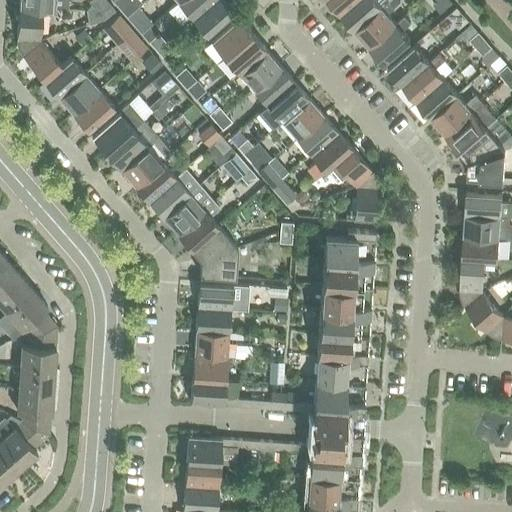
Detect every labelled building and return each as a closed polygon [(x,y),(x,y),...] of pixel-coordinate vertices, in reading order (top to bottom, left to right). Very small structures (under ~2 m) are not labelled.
[(107,0),(89,0),(88,1),(92,4),(95,1),(103,10),(111,4),(107,0)] [(141,0),(113,0),(127,15),(142,1),(141,0)] [(210,0),(177,0),(192,16),(210,0)] [(234,10),(225,0),(210,0),(192,16),(206,34),(234,10)] [(330,0),(341,12),(355,0),(330,0)] [(355,0),(341,12),(355,29),(382,5),(377,0),(355,0)] [(388,0),(382,5),(355,29),(369,45),(397,22),(388,12),(395,6),(389,0),(388,0)] [(115,8),(111,4),(103,10),(95,1),(92,4),(86,9),(89,23),(103,18),(115,8)] [(19,4),(17,38),(39,39),(39,38),(42,6),(42,5),(19,4)] [(458,6),(447,16),(458,29),(469,19),(458,6)] [(136,7),(126,16),(133,24),(141,33),(151,24),(143,15),(136,7)] [(101,24),(116,40),(131,26),(117,10),(101,24)] [(211,38),(225,55),(252,31),(238,14),(211,38)] [(397,22),(369,45),(384,62),(411,38),(403,29),(411,22),(405,15),(397,22)] [(131,26),(116,40),(130,56),(146,42),(131,26)] [(84,30),(75,38),(81,45),(91,37),(84,30)] [(225,55),(239,71),(267,47),(252,31),(225,55)] [(469,40),(476,47),(486,39),(479,31),(469,40)] [(148,41),(155,49),(165,40),(158,33),(148,41)] [(22,53),(44,79),(61,63),(39,38),(39,39),(17,38),(17,39),(17,42),(17,43),(17,45),(18,48),(19,50),(20,51),(22,53)] [(486,39),(476,47),(484,56),(494,48),(486,39)] [(165,40),(155,49),(161,56),(171,48),(165,40)] [(388,67),(403,83),(430,60),(415,43),(388,67)] [(239,71),(254,87),(281,64),(267,47),(239,71)] [(430,60),(403,83),(417,100),(444,76),(436,67),(445,58),(439,51),(430,60)] [(152,53),(141,62),(150,72),(161,63),(152,53)] [(44,79),(58,95),(85,71),(71,54),(61,63),(44,79)] [(254,87),(268,104),(295,80),(281,64),(254,87)] [(498,72),(504,80),(511,73),(511,68),(508,64),(498,72)] [(185,67),(175,75),(186,88),(196,79),(185,67)] [(164,70),(150,82),(163,95),(176,83),(164,70)] [(58,95),(73,112),(100,88),(85,71),(58,95)] [(417,100),(431,116),(458,92),(444,76),(417,100)] [(187,88),(196,98),(206,90),(197,80),(187,88)] [(271,129),(282,120),(309,96),(295,80),(268,104),(257,113),(271,129)] [(100,88),(73,112),(87,128),(114,104),(100,88)] [(431,116),(445,132),(482,101),(476,95),(467,103),(458,92),(431,116)] [(282,120),(296,136),(323,112),(309,96),(282,120)] [(165,100),(151,112),(158,120),(172,108),(165,100)] [(118,109),(91,133),(106,150),(142,118),(127,101),(118,109)] [(445,132),(460,149),(496,117),(482,101),(445,132)] [(208,113),(215,121),(225,112),(218,105),(208,113)] [(225,112),(215,121),(222,130),(233,121),(225,112)] [(296,136),(310,152),(337,129),(323,112),(296,136)] [(460,149),(469,159),(506,147),(511,141),(511,135),(496,117),(460,149)] [(142,118),(106,150),(120,166),(157,134),(143,118),(142,119),(142,118)] [(211,123),(199,134),(209,146),(213,142),(222,135),(211,123)] [(351,145),(337,129),(310,152),(310,153),(317,160),(306,169),(314,178),(324,168),(351,145)] [(157,134),(120,166),(134,183),(162,159),(162,160),(172,151),(157,134)] [(222,135),(213,142),(224,154),(232,147),(228,142),(222,135)] [(237,146),(243,154),(253,145),(247,138),(237,146)] [(253,145),(243,154),(250,162),(260,153),(253,145)] [(352,145),(324,168),(338,184),(347,176),(356,185),(356,186),(374,170),(352,145)] [(506,147),(469,159),(468,174),(504,177),(506,147)] [(134,183),(149,199),(176,175),(162,160),(162,159),(134,183)] [(233,169),(240,176),(241,176),(250,168),(243,160),(233,169)] [(257,170),(272,186),(282,177),(267,161),(257,170)] [(149,199),(163,215),(199,183),(185,167),(176,175),(149,199)] [(250,168),(241,176),(248,183),(257,176),(250,168)] [(356,186),(356,185),(354,214),(354,219),(377,220),(379,184),(379,182),(379,180),(378,177),(377,175),(375,172),(374,170),(356,186)] [(282,177),(272,186),(286,203),(296,194),(282,177)] [(163,215),(177,231),(213,200),(199,183),(163,215)] [(302,190),(294,198),(299,204),(308,196),(302,190)] [(467,190),(465,212),(509,215),(511,215),(511,201),(502,201),(503,193),(467,190)] [(213,200),(177,231),(191,248),(218,224),(212,217),(211,215),(220,207),(213,200)] [(464,233),(500,236),(511,237),(511,233),(511,224),(509,224),(509,215),(465,212),(464,233)] [(281,221),(280,231),(292,232),(293,222),(281,221)] [(191,248),(200,258),(238,246),(218,224),(191,248)] [(325,234),(324,259),(374,262),(376,230),(347,228),(347,236),(325,234)] [(280,231),(279,241),(292,242),(292,232),(280,231)] [(464,233),(462,255),(485,257),(485,258),(498,259),(500,236),(464,233)] [(238,246),(200,258),(199,273),(235,276),(238,246)] [(0,259),(0,287),(19,272),(4,255),(0,259)] [(464,303),(465,304),(483,290),(485,258),(485,257),(462,255),(460,290),(460,292),(460,294),(460,296),(461,297),(461,298),(462,301),(464,303)] [(324,259),(322,283),(372,286),(374,262),(324,259)] [(0,287),(0,302),(7,310),(33,288),(19,272),(0,287)] [(199,281),(197,305),(231,308),(232,283),(199,281)] [(322,283),(320,307),(371,310),(372,286),(322,283)] [(7,310),(0,316),(0,324),(13,339),(28,334),(57,325),(43,309),(48,305),(33,288),(7,310)] [(499,337),(502,337),(504,314),(505,314),(483,290),(465,304),(487,330),(489,332),(492,334),(494,335),(495,336),(497,337),(499,337)] [(275,297),(274,311),(286,311),(287,298),(275,297)] [(197,305),(195,329),(229,331),(231,308),(197,305)] [(320,307),(319,331),(369,334),(371,310),(320,307)] [(301,310),(298,308),(294,309),(293,313),(294,316),(298,318),(301,316),(303,313),(301,310)] [(278,314),(277,325),(286,326),(287,315),(278,314)] [(504,314),(502,337),(511,338),(511,314),(505,314),(504,314)] [(22,343),(20,366),(54,368),(56,345),(55,345),(57,325),(28,334),(27,343),(22,343)] [(195,329),(194,353),(227,355),(229,331),(195,329)] [(319,331),(317,355),(367,358),(369,334),(319,331)] [(272,341),(271,351),(281,352),(281,342),(272,341)] [(194,353),(192,377),(226,379),(227,355),(194,353)] [(317,355),(315,378),(366,382),(367,358),(317,355)] [(272,363),(271,372),(282,373),(283,364),(272,363)] [(20,366),(19,387),(53,390),(54,368),(20,366)] [(226,379),(192,377),(190,402),(224,404),(226,379)] [(315,378),(313,410),(363,413),(366,382),(315,378)] [(22,410),(22,419),(49,433),(50,412),(51,412),(53,390),(19,387),(17,410),(22,410)] [(271,391),(270,400),(285,401),(286,393),(271,391)] [(288,393),(287,401),(299,402),(299,393),(288,393)] [(312,429),(311,443),(361,446),(362,432),(363,413),(313,410),(312,429)] [(5,417),(0,420),(0,442),(20,466),(37,451),(33,446),(49,433),(22,419),(10,414),(6,418),(5,417)] [(222,437),(188,435),(186,460),(220,462),(234,463),(235,445),(221,444),(222,437)] [(20,466),(0,442),(0,477),(3,481),(20,466)] [(311,443),(309,474),(359,478),(361,446),(311,443)] [(258,451),(257,465),(274,466),(275,452),(258,451)] [(186,460),(185,483),(218,486),(220,462),(186,460)] [(309,474),(307,498),(357,502),(359,478),(309,474)] [(185,483),(183,507),(217,510),(218,486),(185,483)] [(307,498),(306,511),(356,511),(357,502),(307,498)] [(279,503),(278,511),(291,511),(292,503),(279,503)]
